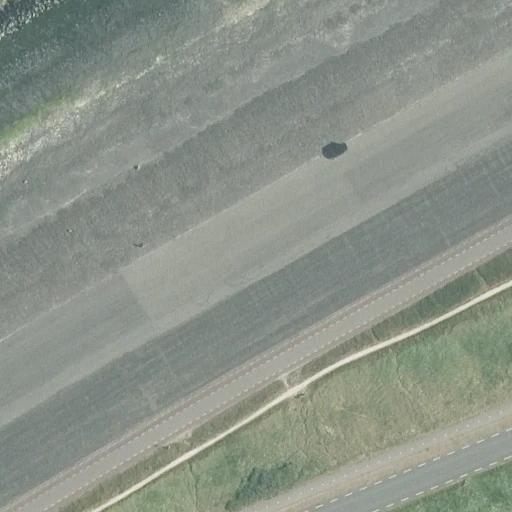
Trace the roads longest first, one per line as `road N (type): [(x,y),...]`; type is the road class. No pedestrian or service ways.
road 1 (unclassified): [(511,241),(46,511)]
road 2 (secondary): [(336,511),(511,440)]
